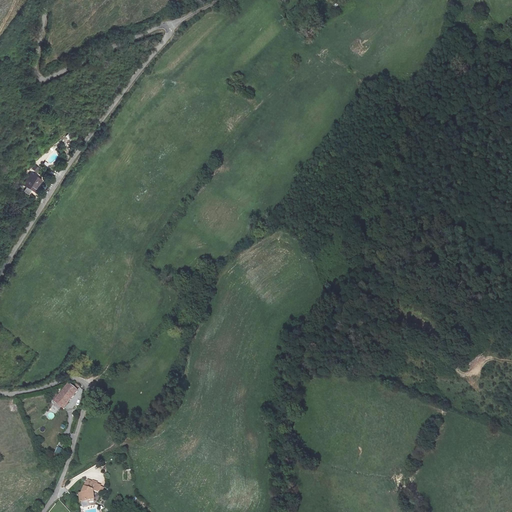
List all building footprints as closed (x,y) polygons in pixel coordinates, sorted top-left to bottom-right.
[(34,165),(31,170),(37,173),(40,169),(34,165)] [(50,168),(45,175),(53,181),(57,173),(50,168)] [(33,171),(24,184),(35,192),(44,178),(33,171)] [(51,399),(64,408),(77,390),(75,388),(78,384),(74,381),(71,385),(68,382),(59,393),(57,391),(51,399)] [(57,446),(54,454),(60,456),(63,449),(57,446)] [(87,482),(86,482),(81,492),(78,493),(79,500),(94,498),(93,490),(102,493),(104,487),(100,486),(101,484),(88,479),(87,482)]
